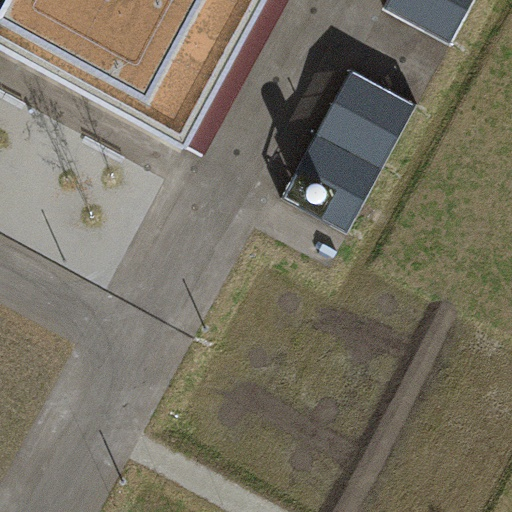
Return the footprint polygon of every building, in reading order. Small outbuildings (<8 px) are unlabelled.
[(0,0),(0,29),(193,132),(263,0),(0,0)] [(392,0),(385,13),(456,49),(481,0),(392,0)] [(419,105),(352,71),(284,206),(351,239),(419,105)] [(511,241),(492,273),(511,285),(511,241)] [(0,415),(19,414),(13,348),(0,348),(0,415)]
